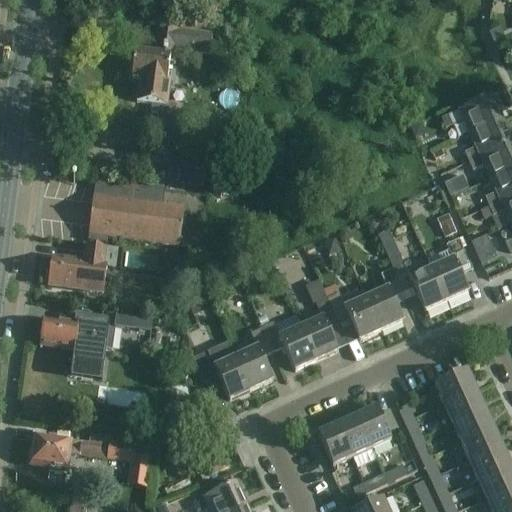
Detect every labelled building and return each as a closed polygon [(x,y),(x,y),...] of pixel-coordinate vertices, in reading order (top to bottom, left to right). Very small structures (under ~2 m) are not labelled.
[(163,86),(164,84),(168,84),(170,65),(176,65),(177,52),(210,56),(213,36),(157,29),(154,56),(134,53),(134,59),(131,62),(130,70),(132,74),(131,80),(139,81),(136,104),(151,106),(150,114),(157,115),(154,141),(156,141),(156,139),(182,142),(185,118),(174,117),(176,108),(168,107),(168,105),(167,105),(167,107),(161,106),(161,103),(164,99),(165,91),(163,86)] [(462,123),(469,137),(501,122),(491,98),(447,118),(451,128),(462,123)] [(511,144),(501,122),(469,137),(474,150),(463,155),(468,164),(511,144)] [(511,171),(511,144),(468,164),(472,173),(483,168),(489,181),(511,171)] [(173,156),(171,176),(196,178),(198,159),(173,156)] [(511,198),(511,171),(489,181),(495,195),(484,200),(488,209),(511,198)] [(233,197),(234,175),(216,174),(215,195),(233,197)] [(462,179),(444,186),(450,199),(467,191),(462,179)] [(163,208),(165,191),(97,183),(95,199),(94,199),(90,237),(90,242),(108,244),(109,239),(179,248),(184,210),(163,208)] [(511,225),(511,198),(488,209),(492,218),(503,213),(510,226),(511,225)] [(447,217),(436,222),(444,240),(455,235),(447,217)] [(340,232),(338,237),(340,241),(345,243),(349,241),(351,237),(349,232),(344,231),(340,232)] [(488,236),(471,244),(481,267),(498,259),(488,236)] [(334,242),(323,247),(328,257),(339,252),(334,242)] [(446,304),(467,295),(457,271),(468,266),(458,242),(446,248),(449,254),(428,264),(432,272),(446,304)] [(103,295),(107,268),(114,269),(117,252),(87,248),(85,264),(51,260),(48,288),(103,295)] [(395,250),(384,255),(392,272),(403,267),(395,250)] [(446,304),(432,272),(410,282),(404,267),(403,267),(392,272),(403,296),(413,291),(424,314),(446,304)] [(391,301),(403,296),(392,272),(381,277),(388,292),(366,302),(381,334),(402,325),(391,301)] [(381,334),(366,302),(345,311),(338,296),(327,302),(337,326),(348,321),(358,344),(381,334)] [(326,331),(337,326),(327,302),(315,307),(322,322),(301,331),(316,364),(337,354),(326,331)] [(40,347),(74,352),(71,372),(102,376),(105,351),(112,351),(114,332),(108,331),(108,330),(106,330),(107,319),(75,315),(74,327),(43,323),(40,347)] [(316,364),(301,331),(280,341),(273,326),(262,331),(272,355),(283,350),(293,374),(316,364)] [(261,360),(272,355),(262,331),(250,337),(257,351),(235,361),(250,393),(271,383),(261,360)] [(250,393),(235,361),(229,346),(208,356),(195,361),(206,385),(218,380),(229,403),(250,393)] [(433,389),(442,409),(475,393),(466,374),(433,389)] [(484,412),(475,393),(442,409),(451,428),(484,412)] [(376,410),(357,419),(371,452),(391,443),(376,410)] [(408,410),(398,414),(404,426),(413,422),(408,410)] [(493,431),(484,412),(451,428),(460,446),(493,431)] [(249,413),(228,419),(234,441),(255,435),(249,413)] [(371,452),(357,419),(338,427),(352,460),(371,452)] [(352,460),(338,427),(318,436),(332,469),(352,460)] [(416,429),(407,433),(412,445),(422,440),(416,429)] [(501,450),(493,431),(460,446),(468,465),(501,450)] [(30,467),(50,470),(49,474),(66,476),(69,457),(100,461),(101,448),(109,449),(110,440),(90,438),(89,446),(34,439),(30,467)] [(425,448),(416,452),(421,464),(430,459),(425,448)] [(510,469),(501,450),(468,465),(477,484),(510,469)] [(434,467),(424,471),(430,482),(439,478),(434,467)] [(390,475),(394,484),(406,479),(401,469),(390,475)] [(511,490),(511,472),(510,469),(477,484),(486,503),(511,490)] [(371,483),(376,493),(387,487),(383,478),(371,483)] [(204,511),(209,510),(209,511),(239,511),(247,508),(236,485),(192,505),(195,511),(204,511)] [(428,496),(422,485),(413,489),(418,500),(428,496)] [(442,486),(433,490),(438,501),(448,497),(442,486)] [(352,492),(357,501),(368,496),(364,487),(352,492)] [(511,511),(511,490),(486,503),(490,511),(511,511)] [(361,511),(387,511),(383,502),(361,511)] [(435,511),(431,503),(422,508),(423,511),(435,511)]
